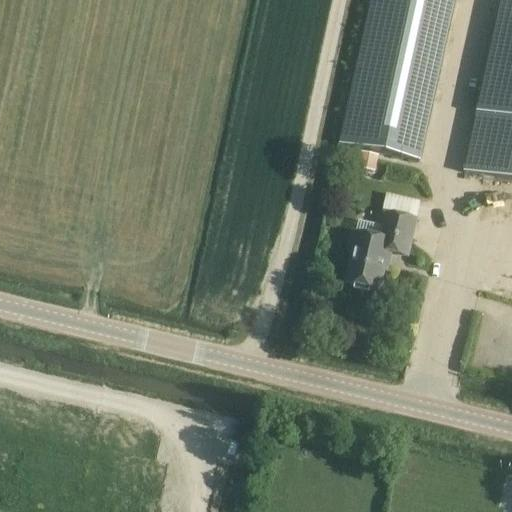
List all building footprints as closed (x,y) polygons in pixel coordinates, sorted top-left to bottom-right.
[(371,0),(365,29),(340,147),(420,164),(455,0),(371,0)] [(511,184),(511,0),(501,0),(464,174),(511,184)] [(362,155),(358,170),(376,174),(379,159),(362,155)] [(381,242),(352,235),(348,253),(353,254),(346,285),(379,293),(388,254),(408,258),(416,223),(387,216),(381,242)] [(407,461),(398,511),(499,511),(500,511),(477,508),(483,474),(407,461)]
